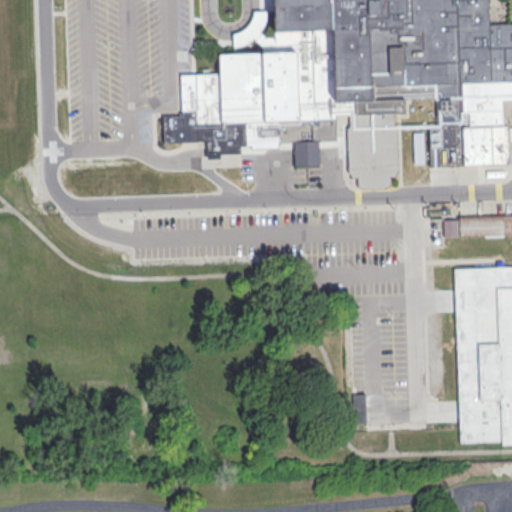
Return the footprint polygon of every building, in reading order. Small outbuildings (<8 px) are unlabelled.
[(178,73),(217,72),(216,52),(232,52),(231,33),(240,30),(249,23),(253,10),(272,9),(271,0),(486,0),(487,24),(511,23),(511,99),(502,100),(503,124),(508,124),(509,163),(430,166),(429,129),(438,129),(436,96),(403,98),(404,113),(393,113),(394,123),(396,123),(398,171),(395,173),(396,175),(390,176),(390,186),(387,186),(384,189),(358,189),(356,186),(356,176),(350,177),(350,174),(348,172),(346,128),(348,125),(348,114),(336,115),(337,140),(320,141),(320,165),(291,166),(290,142),(278,142),(278,148),(249,149),(249,146),(241,146),(241,153),(220,154),(220,158),(205,159),(204,140),(162,142),(161,115),(180,115),(178,73)] [(414,163),(422,163),(422,134),(414,134),(414,163)] [(511,234),(511,214),(441,216),(442,236),(511,234)] [(511,266),(455,267),(459,443),(511,442),(511,266)] [(351,424),(365,424),(365,393),(351,393),(351,424)]
